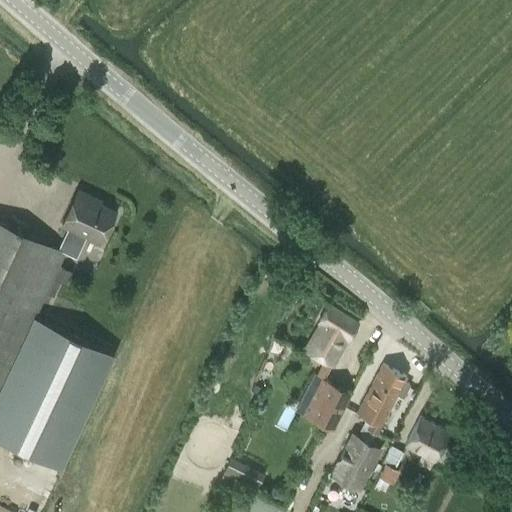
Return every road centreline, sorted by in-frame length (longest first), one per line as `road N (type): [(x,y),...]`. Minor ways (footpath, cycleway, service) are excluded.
road 1 (tertiary): [(511,419),(13,0)]
road 2 (track): [(66,45),(0,170)]
